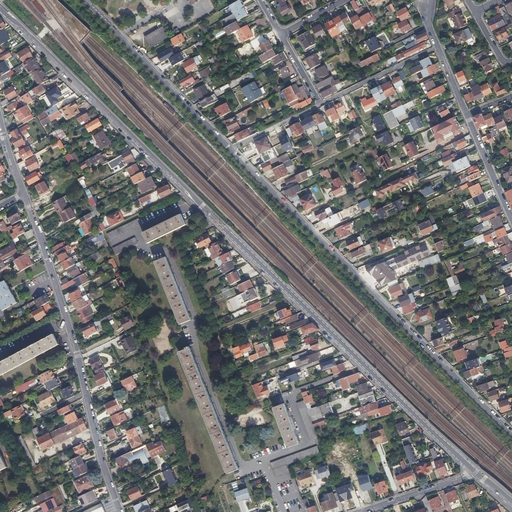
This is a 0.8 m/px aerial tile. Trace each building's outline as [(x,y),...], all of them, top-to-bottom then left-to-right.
[(234,13),(245,7),(241,0),(238,0),(229,5),(234,13)] [(278,0),(280,3),(283,8),(280,9),(283,15),(292,10),(289,5),(288,6),(285,1),(286,0),(278,0)] [(353,0),(352,0),(350,1),(357,14),(358,15),(363,12),(360,7),(361,6),(357,0),(356,0),(354,1),(353,0)] [(444,0),(450,9),(459,3),(457,0),(444,0)] [(385,12),(387,15),(396,11),(392,3),(387,6),(389,11),(385,12)] [(498,6),(495,7),(498,15),(491,18),(492,20),(488,22),(492,30),(506,24),(501,14),(502,14),(500,9),(498,6)] [(238,20),(249,14),(245,7),(234,13),(236,17),(238,20)] [(402,20),(410,16),(406,7),(398,12),(402,20)] [(453,17),(458,29),(468,25),(466,22),(467,21),(463,13),(462,13),(460,8),(449,13),(451,18),(453,17)] [(346,12),(340,16),(344,24),(351,20),(350,18),(346,12)] [(377,21),(372,12),(368,14),(371,18),(373,23),(374,22),(377,21)] [(236,17),(234,13),(224,18),(226,21),(226,22),(236,17)] [(505,17),(509,25),(511,23),(511,22),(510,19),(509,17),(507,13),(503,15),(503,16),(506,15),(506,17),(505,17)] [(358,15),(357,14),(350,18),(351,20),(355,28),(361,25),(363,28),(365,27),(358,15)] [(363,22),(371,18),(368,14),(361,18),(363,22)] [(340,16),(333,20),(337,27),(340,32),(346,28),(344,24),(340,16)] [(257,27),(266,22),(264,17),(255,22),(257,27)] [(398,24),(399,26),(403,32),(411,28),(407,19),(398,24)] [(337,27),(333,20),(325,24),(329,31),(331,37),(340,32),(337,27)] [(236,31),(240,28),(236,21),(225,27),(229,35),(236,31)] [(324,32),(320,24),(312,29),(317,36),(324,32)] [(253,36),(247,25),(240,28),(236,31),(243,42),(253,36)] [(163,27),(145,38),(150,46),(168,36),(163,27)] [(502,38),(502,39),(509,36),(505,29),(496,33),(500,39),(502,38)] [(466,30),(453,35),(454,39),(456,39),(458,44),(470,39),(466,30)] [(306,49),(315,44),(308,31),(299,36),(306,49)] [(428,38),(426,32),(417,37),(419,41),(417,41),(416,42),(415,41),(409,43),(409,44),(405,46),(406,48),(428,38)] [(171,39),(175,46),(185,40),(181,33),(171,39)] [(232,52),(237,60),(238,61),(245,57),(243,55),(251,50),(252,50),(250,47),(254,45),(254,44),(261,40),(262,40),(268,37),(266,33),(232,52)] [(374,37),(366,41),(371,52),(380,48),(374,37)] [(262,54),(272,48),(273,48),(268,40),(260,45),(261,46),(263,51),(261,52),(262,54)] [(403,52),(405,56),(426,46),(424,42),(403,52)] [(28,48),(20,53),(25,61),(33,56),(28,48)] [(262,54),(260,55),(264,62),(271,58),(276,55),(272,48),(262,54)] [(493,65),(484,48),(468,55),(469,58),(473,56),(477,63),(480,62),(484,70),(485,70),(486,72),(492,69),(491,66),(493,65)] [(169,56),(166,51),(158,56),(161,61),(169,56)] [(283,61),(288,58),(284,51),(276,55),(271,58),(275,65),(277,64),(283,61)] [(395,61),(405,56),(403,52),(393,57),(395,61)] [(310,67),(311,69),(320,64),(317,59),(318,59),(315,53),(306,58),(309,64),(310,63),(311,65),(310,67)] [(380,59),(377,53),(364,60),(361,61),(363,65),(364,66),(367,64),(369,63),(374,61),(375,62),(380,59)] [(25,62),(32,74),(40,69),(36,61),(38,59),(36,55),(25,62)] [(410,69),(413,75),(426,68),(432,65),(429,57),(420,61),(421,62),(421,64),(419,65),(410,69)] [(1,63),(0,63),(0,68),(2,71),(10,65),(7,59),(1,63)] [(192,59),(183,64),(188,72),(197,67),(192,59)] [(277,64),(272,67),(274,70),(279,68),(284,77),(290,73),(283,61),(277,64)] [(436,69),(434,64),(432,65),(426,68),(427,70),(425,71),(427,75),(428,74),(429,75),(433,73),(433,71),(436,69)] [(320,77),(328,73),(324,65),(316,70),(320,77)] [(39,86),(41,84),(48,80),(46,76),(43,72),(41,68),(40,69),(32,74),(39,86)] [(208,77),(210,76),(205,69),(199,72),(204,79),(206,78),(208,77)] [(241,75),(245,82),(254,77),(251,70),(241,75)] [(466,80),(467,80),(463,70),(457,73),(461,82),(463,82),(463,83),(466,82),(466,80)] [(239,93),(268,77),(266,73),(265,71),(262,72),(254,77),(245,82),(235,87),(239,93)] [(193,82),(195,85),(201,81),(199,78),(195,80),(192,74),(188,76),(188,77),(180,81),(183,85),(184,84),(185,87),(193,82)] [(332,76),(317,84),(319,88),(324,86),(324,87),(332,83),(331,81),(334,79),(332,76)] [(398,87),(404,84),(402,80),(401,79),(400,76),(393,80),(397,90),(399,89),(398,87)] [(437,88),(432,77),(423,82),(425,86),(427,89),(428,92),(437,88)] [(381,86),(387,97),(396,92),(391,81),(381,86)] [(480,88),(484,96),(492,92),(491,89),(493,88),(491,83),(489,84),(488,83),(480,87),(480,88)] [(492,85),(497,96),(506,92),(503,86),(499,88),(497,83),(492,85)] [(33,101),(35,100),(33,96),(44,89),(41,84),(39,86),(28,92),(33,101)] [(215,94),(229,88),(228,84),(213,91),(215,94)] [(200,101),(209,96),(203,85),(194,91),(200,101)] [(283,90),(292,106),(294,105),(299,103),(304,100),(300,92),(296,94),(295,91),(292,85),(283,90)] [(387,97),(381,86),(381,85),(371,90),(375,97),(376,99),(379,98),(381,103),(388,100),(387,97)] [(444,91),(442,85),(437,88),(428,92),(427,92),(430,98),(444,91)] [(17,95),(12,86),(4,91),(9,100),(17,95)] [(334,86),(321,93),(324,97),(338,90),(335,86),(334,86)] [(255,105),(263,100),(277,93),(274,88),(274,87),(245,102),(248,108),(255,105)] [(303,87),(295,91),(296,94),(300,92),(304,100),(309,98),(303,87)] [(477,99),(484,96),(480,88),(477,89),(476,88),(473,90),(477,99)] [(58,90),(51,94),(57,104),(64,100),(61,95),(63,94),(61,91),(59,92),(58,90)] [(28,104),(33,101),(28,92),(27,92),(23,95),(25,99),(24,99),(26,102),(27,102),(28,104)] [(472,92),(465,95),(468,103),(475,99),(472,92)] [(218,100),(217,97),(214,93),(209,96),(200,101),(204,108),(218,100)] [(308,103),(312,101),(311,97),(309,98),(304,100),(299,103),(302,106),(302,107),(308,104),(308,103)] [(366,98),(360,100),(365,110),(378,104),(376,99),(375,97),(367,101),(366,98)] [(18,105),(21,103),(18,98),(12,101),(14,104),(8,107),(10,111),(18,106),(18,105)] [(79,107),(75,101),(62,108),(68,119),(80,112),(78,108),(79,107)] [(391,105),(393,109),(402,105),(401,103),(400,101),(391,105)] [(221,116),(221,117),(231,111),(226,102),(215,108),(217,111),(218,111),(219,113),(221,116)] [(342,102),(334,105),(335,107),(338,112),(340,116),(343,114),(342,112),(346,110),(342,102)] [(402,105),(393,109),(396,114),(407,109),(406,106),(405,104),(402,105)] [(22,120),(31,115),(25,105),(23,107),(13,113),(16,118),(20,116),(21,118),(20,119),(21,120),(22,120)] [(248,108),(239,113),(241,116),(256,108),(255,105),(248,108)] [(324,105),(321,107),(324,113),(326,112),(328,116),(335,113),(338,112),(335,107),(327,111),(324,105)] [(450,113),(446,106),(438,109),(442,116),(450,113)] [(383,114),(390,129),(399,125),(394,115),(391,110),(383,114)] [(38,115),(41,121),(48,117),(46,113),(45,111),(43,112),(38,115)] [(48,117),(51,121),(61,116),(58,111),(51,115),(48,117)] [(90,119),(86,112),(78,117),(81,122),(85,120),(86,122),(90,119)] [(321,117),(320,113),(314,116),(318,124),(325,120),(323,116),(321,117)] [(473,117),(478,128),(487,125),(483,117),(482,113),(473,117)] [(483,117),(487,125),(488,127),(495,124),(491,113),(483,117)] [(372,118),(377,131),(385,127),(379,114),(372,118)] [(24,123),(33,118),(31,115),(22,120),(24,123)] [(419,115),(409,120),(415,131),(424,126),(419,115)] [(431,128),(438,144),(445,140),(444,139),(453,134),(454,136),(461,132),(457,122),(455,116),(431,128)] [(502,116),(494,119),(499,129),(507,126),(502,116)] [(48,117),(41,121),(43,126),(51,121),(48,117)] [(102,124),(98,117),(89,123),(93,129),(102,124)] [(226,121),(231,131),(240,127),(235,117),(226,121)] [(317,124),(313,117),(302,122),(306,129),(317,124)] [(296,137),(304,133),(302,128),(303,127),(301,122),(287,129),(291,137),(295,135),(296,137)] [(29,128),(27,125),(21,128),(20,127),(13,131),(16,135),(26,129),(29,128)] [(55,130),(56,133),(60,139),(65,136),(60,127),(55,130)] [(363,135),(359,127),(349,132),(353,140),(363,135)] [(248,128),(235,134),(239,141),(251,135),(248,128)] [(16,135),(14,137),(15,138),(13,140),(17,147),(19,146),(19,147),(25,144),(24,142),(25,141),(23,138),(22,136),(27,132),(26,129),(16,135)] [(316,138),(322,135),(319,130),(314,132),(316,138)] [(383,133),(377,136),(380,141),(384,139),(386,145),(394,142),(388,130),(383,133)] [(105,135),(103,131),(93,136),(100,148),(110,143),(106,135),(105,135)] [(482,138),(483,141),(489,139),(491,143),(495,142),(491,134),(482,138)] [(465,140),(463,137),(444,146),(446,148),(452,145),(453,147),(457,145),(458,148),(463,145),(462,143),(465,141),(465,140)] [(266,162),(277,157),(273,148),(272,148),(267,138),(254,144),(259,154),(261,154),(266,162)] [(57,141),(50,145),(51,148),(59,144),(61,148),(64,147),(60,139),(57,141)] [(305,151),(314,147),(311,139),(309,140),(311,143),(302,147),(305,151)] [(412,141),(404,145),(411,158),(419,154),(417,150),(415,144),(414,145),(412,141)] [(19,150),(24,159),(33,155),(28,146),(19,150)] [(506,148),(499,151),(501,157),(508,154),(506,148)] [(298,157),(295,150),(278,158),(279,160),(282,165),(283,164),(298,157)] [(100,159),(103,165),(108,162),(105,157),(106,156),(104,151),(85,161),(88,166),(100,159)] [(135,161),(130,151),(108,162),(110,165),(124,158),(128,165),(135,161)] [(458,156),(456,152),(450,155),(447,157),(442,159),(444,163),(451,159),(458,156)] [(378,158),(384,171),(392,167),(390,164),(391,163),(388,158),(386,154),(378,158)] [(266,162),(262,164),(265,168),(267,173),(271,171),(270,168),(272,167),(271,164),(279,160),(278,158),(278,156),(277,157),(266,162)] [(457,172),(471,165),(467,156),(463,158),(459,159),(453,163),(457,172)] [(34,157),(25,162),(30,170),(39,165),(34,157)] [(82,169),(88,166),(85,161),(76,166),(78,170),(82,168),(82,169)] [(127,169),(131,177),(141,172),(137,163),(127,169)] [(284,165),(283,164),(282,165),(273,170),(279,180),(288,175),(285,169),(284,165)] [(511,168),(511,165),(502,169),(508,182),(511,180),(511,168)] [(479,171),(477,166),(475,167),(474,166),(465,170),(467,174),(468,177),(479,171)] [(351,172),(357,184),(366,180),(363,173),(360,174),(358,169),(351,172)] [(25,176),(30,185),(40,179),(35,171),(25,176)] [(141,172),(131,177),(135,185),(138,183),(147,179),(143,171),(141,172)] [(296,175),(296,176),(286,181),(288,185),(298,180),(300,183),(306,180),(308,178),(309,178),(306,171),(301,173),(296,175)] [(471,181),(481,176),(479,171),(468,177),(470,181),(471,181)] [(413,182),(419,179),(415,172),(401,179),(401,178),(375,190),(379,199),(385,196),(384,193),(391,190),(392,192),(406,186),(405,183),(411,180),(413,182)] [(155,186),(151,177),(147,179),(138,183),(143,192),(155,186)] [(331,188),(335,195),(343,192),(340,187),(342,185),(338,178),(332,181),(335,186),(331,188)] [(43,181),(35,185),(40,195),(49,191),(43,181)] [(471,181),(470,181),(460,186),(462,189),(469,186),(473,184),(471,181)] [(473,197),(483,192),(479,183),(469,187),(473,197)] [(172,193),(168,185),(157,190),(160,196),(158,197),(159,199),(172,193)] [(301,191),(298,185),(285,191),(288,198),(290,197),(297,194),(297,193),(301,191)] [(423,190),(425,196),(435,192),(432,186),(423,190)] [(487,201),(483,192),(473,197),(477,205),(487,201)] [(151,198),(148,194),(138,199),(139,201),(140,203),(151,198)] [(297,194),(290,197),(294,203),(299,201),(300,200),(300,199),(297,194)] [(306,210),(316,205),(313,199),(312,200),(309,194),(300,199),(300,200),(299,201),(300,204),(303,203),(306,210)] [(51,195),(39,201),(40,204),(41,205),(53,198),(51,195)] [(54,210),(57,214),(68,208),(63,197),(53,203),(56,209),(54,210)] [(369,199),(359,203),(362,210),(372,206),(369,199)] [(400,199),(376,211),(380,220),(387,217),(384,212),(394,207),(396,213),(404,209),(400,199)] [(501,212),(498,206),(481,214),(484,222),(487,220),(497,216),(496,214),(501,212)] [(318,218),(320,222),(330,217),(333,216),(329,208),(320,212),(319,209),(312,212),(313,215),(315,214),(317,218),(318,218)] [(419,218),(414,208),(411,209),(416,219),(419,218)] [(69,209),(60,213),(65,221),(65,222),(74,218),(69,209)] [(12,224),(21,219),(16,210),(7,215),(12,224)] [(77,220),(79,224),(95,215),(93,211),(77,220)] [(112,227),(123,222),(119,214),(116,215),(114,217),(108,220),(112,227)] [(148,243),(186,224),(181,214),(143,233),(148,243)] [(95,215),(79,224),(80,224),(78,225),(80,227),(81,227),(86,235),(95,230),(90,221),(96,217),(96,216),(95,215)] [(502,222),(499,215),(497,216),(487,220),(488,222),(491,221),(493,226),(502,222)] [(142,225),(139,219),(107,234),(110,240),(142,225)] [(328,233),(334,230),(341,227),(339,223),(332,226),(329,220),(321,223),(325,232),(327,232),(328,233)] [(418,225),(421,231),(429,227),(426,222),(418,225)] [(14,239),(18,237),(17,236),(24,231),(20,223),(13,227),(14,231),(11,234),(14,239)] [(351,226),(349,223),(341,227),(334,230),(337,236),(348,231),(349,230),(351,226)] [(437,228),(435,224),(434,225),(432,226),(429,227),(421,231),(422,233),(423,235),(437,228)] [(503,229),(502,226),(494,229),(498,238),(507,234),(504,229),(503,229)] [(348,231),(337,236),(339,240),(349,235),(348,231)] [(511,237),(511,231),(507,234),(498,238),(493,240),(495,242),(497,241),(498,243),(494,245),(496,249),(499,248),(501,247),(510,243),(508,240),(511,237)] [(487,242),(493,240),(491,233),(484,236),(487,242)] [(100,237),(99,234),(88,240),(90,243),(95,240),(97,244),(98,243),(105,240),(102,235),(100,237)] [(205,245),(206,247),(209,245),(209,243),(211,242),(208,235),(194,241),(196,245),(199,244),(200,248),(205,245)] [(361,245),(362,245),(359,237),(345,243),(348,251),(361,245)] [(383,253),(396,247),(392,237),(379,243),(383,253)] [(138,244),(135,238),(113,249),(116,255),(138,244)] [(466,247),(475,243),(473,238),(464,242),(466,247)] [(109,247),(106,239),(105,240),(98,243),(100,246),(104,244),(106,248),(109,247)] [(418,247),(428,244),(427,239),(416,242),(418,247)] [(56,252),(67,246),(64,240),(53,247),(56,252)] [(222,250),(217,241),(213,244),(214,245),(210,247),(211,250),(213,255),(212,255),(214,260),(216,258),(221,256),(225,254),(223,250),(222,250)] [(441,252),(437,243),(431,245),(435,254),(439,263),(445,260),(441,252)] [(511,250),(511,249),(510,243),(501,247),(504,254),(511,250)] [(0,263),(3,262),(1,259),(15,252),(11,245),(0,251),(0,253),(0,254),(0,263)] [(57,254),(58,256),(69,249),(70,249),(68,245),(67,246),(56,252),(54,253),(55,255),(57,254)] [(27,253),(30,251),(28,247),(11,257),(14,260),(15,260),(27,253)] [(362,247),(358,249),(358,250),(351,253),(353,258),(366,253),(363,247),(362,247)] [(69,249),(58,256),(61,263),(69,259),(68,256),(72,254),(69,249)] [(98,252),(89,257),(91,262),(100,257),(98,252)] [(230,260),(233,259),(229,252),(225,254),(221,256),(224,263),(230,260)] [(21,271),(33,264),(27,253),(15,260),(21,271)] [(61,263),(64,270),(66,269),(79,263),(75,256),(69,259),(61,263)] [(166,258),(155,262),(181,324),(191,320),(166,258)] [(224,274),(234,269),(230,260),(224,263),(220,265),(224,274)] [(495,269),(502,266),(506,264),(504,261),(493,266),(495,269)] [(79,262),(79,263),(66,269),(71,278),(80,273),(77,267),(81,264),(79,262)] [(407,276),(431,266),(430,263),(416,268),(416,270),(406,274),(407,276)] [(511,263),(507,265),(507,264),(506,264),(502,266),(504,269),(510,267),(511,271),(511,263)] [(456,273),(464,270),(462,264),(453,268),(456,273)] [(231,284),(241,280),(236,271),(227,275),(231,284)] [(394,274),(396,280),(405,276),(403,271),(394,274)] [(63,285),(61,286),(62,290),(75,283),(78,287),(88,282),(84,274),(69,282),(63,285)] [(455,285),(452,277),(447,279),(451,288),(456,286),(455,285)] [(6,279),(0,282),(0,304),(3,310),(18,301),(13,294),(13,293),(6,279)] [(242,293),(254,288),(250,280),(238,285),(242,293)] [(397,281),(386,285),(388,289),(393,288),(398,285),(397,281)] [(456,286),(451,288),(454,295),(464,291),(461,283),(455,285),(456,286)] [(401,291),(398,285),(393,288),(388,289),(393,300),(402,296),(401,291)] [(258,297),(254,288),(242,293),(246,302),(258,297)] [(72,301),(82,296),(79,290),(69,295),(72,301)] [(50,301),(46,294),(36,299),(39,306),(50,301)] [(398,299),(401,307),(412,303),(414,302),(411,294),(398,299)] [(72,301),(75,308),(77,307),(79,310),(92,303),(90,300),(85,302),(82,296),(72,301)] [(261,308),(258,302),(250,306),(253,312),(261,308)] [(36,321),(42,318),(41,317),(46,314),(44,311),(51,307),(48,303),(30,313),(32,317),(34,316),(36,321)] [(79,310),(76,311),(82,323),(84,322),(88,320),(92,318),(90,315),(97,311),(93,303),(92,303),(79,310)] [(401,307),(404,315),(414,312),(413,309),(415,308),(414,305),(413,305),(412,303),(401,307)] [(287,308),(279,311),(282,319),(293,314),(291,309),(288,310),(287,308)] [(419,323),(432,318),(429,309),(415,314),(419,323)] [(298,319),(296,314),(281,320),(282,322),(286,321),(287,323),(298,319)] [(107,321),(105,317),(90,324),(89,325),(90,326),(83,329),(85,334),(87,336),(96,331),(94,327),(107,321)] [(447,317),(437,321),(439,327),(441,326),(443,331),(441,332),(443,337),(454,333),(447,317)] [(495,327),(497,333),(503,330),(501,324),(503,324),(500,317),(494,319),(497,326),(495,327)] [(135,325),(131,319),(122,323),(126,329),(135,325)] [(292,329),(306,323),(304,319),(291,325),(291,327),(292,329)] [(320,329),(312,322),(301,327),(305,335),(318,330),(320,329)] [(0,375),(59,344),(54,334),(0,362),(0,375)] [(126,334),(120,337),(122,341),(121,341),(123,345),(132,341),(130,337),(128,338),(126,334)] [(277,348),(286,344),(284,341),(289,339),(287,334),(274,340),(277,348)] [(308,342),(306,343),(308,349),(312,348),(313,351),(320,348),(317,338),(315,339),(308,342)] [(440,338),(432,342),(433,344),(434,344),(436,348),(441,346),(443,345),(440,338)] [(136,349),(132,341),(123,345),(127,354),(136,349)] [(450,351),(458,348),(456,342),(449,346),(450,351)] [(242,355),(252,350),(249,343),(240,347),(240,346),(233,348),(237,358),(242,356),(242,355)] [(258,344),(254,346),(257,353),(259,358),(267,354),(264,346),(260,348),(258,344)] [(232,451),(190,348),(179,352),(228,474),(239,469),(232,451)] [(324,354),(323,350),(309,356),(303,358),(305,363),(311,360),(312,363),(322,359),(320,355),(324,354)] [(453,364),(462,360),(459,350),(449,354),(453,364)] [(90,361),(94,369),(102,365),(98,357),(90,361)] [(478,359),(466,363),(469,371),(476,369),(481,367),(478,359)] [(332,367),(335,375),(340,373),(339,370),(345,368),(343,363),(332,367)] [(94,369),(96,374),(103,371),(104,371),(102,365),(94,369)] [(44,383),(56,378),(52,369),(39,375),(44,384),(44,383)] [(469,371),(464,373),(466,378),(478,374),(478,372),(476,369),(469,371)] [(102,383),(104,389),(110,386),(108,381),(107,381),(103,373),(94,376),(98,385),(102,383)] [(303,380),(301,373),(280,377),(281,384),(303,380)] [(359,373),(336,381),(340,392),(342,391),(351,388),(350,384),(355,382),(355,380),(361,378),(359,373)] [(137,387),(132,376),(121,381),(126,391),(137,387)] [(36,381),(34,378),(20,385),(22,391),(34,385),(33,383),(36,381)] [(60,386),(56,378),(44,383),(48,391),(50,390),(56,388),(60,386)] [(493,381),(477,386),(480,393),(483,392),(484,394),(487,392),(493,390),(492,387),(489,388),(489,387),(495,385),(493,381)] [(262,382),(252,385),(258,398),(264,396),(264,394),(267,393),(267,391),(262,382)] [(359,392),(368,389),(367,386),(368,385),(367,382),(357,386),(359,392)] [(66,400),(74,396),(70,386),(62,390),(66,400)] [(55,400),(50,390),(48,391),(33,399),(37,406),(41,404),(42,406),(55,400)] [(495,390),(493,390),(487,392),(490,401),(496,399),(496,401),(500,400),(498,394),(497,394),(495,390)] [(363,407),(365,406),(377,402),(373,392),(359,396),(363,407)] [(304,397),(305,400),(306,403),(313,401),(311,395),(308,396),(304,397)] [(314,425),(313,424),(313,422),(310,416),(308,409),(306,403),(305,400),(297,403),(311,439),(318,437),(316,431),(314,425)] [(510,409),(507,400),(499,403),(502,411),(510,409)] [(119,410),(115,401),(106,405),(110,414),(119,410)] [(308,409),(310,416),(322,412),(324,416),(334,412),(331,402),(308,409)] [(365,406),(368,412),(380,408),(377,402),(365,406)] [(285,403),(274,407),(288,447),(299,443),(285,403)] [(20,405),(11,409),(16,420),(25,415),(22,409),(20,405)] [(64,414),(71,411),(68,405),(65,407),(58,410),(60,416),(64,414)] [(380,408),(368,412),(369,416),(381,413),(382,416),(391,413),(389,405),(380,408)] [(358,408),(352,410),(354,416),(360,414),(358,408)] [(123,411),(111,416),(115,425),(127,419),(124,413),(123,411)] [(64,414),(60,416),(65,426),(78,420),(74,412),(65,416),(64,414)] [(87,429),(82,418),(78,420),(83,431),(87,429)] [(78,420),(65,426),(50,433),(55,444),(84,432),(83,431),(78,420)] [(406,421),(397,425),(400,435),(410,432),(406,421)] [(368,424),(352,429),(353,432),(369,427),(368,424)] [(43,435),(39,426),(32,429),(36,438),(43,435)] [(126,432),(129,439),(139,435),(143,433),(140,426),(126,432)] [(107,437),(109,441),(118,437),(114,428),(108,431),(110,435),(107,437)] [(383,429),(380,431),(382,437),(384,443),(388,442),(383,429)] [(382,437),(380,431),(371,433),(375,444),(382,442),(382,443),(384,443),(382,437)] [(55,444),(50,433),(38,438),(44,450),(55,444)] [(14,438),(24,458),(29,468),(35,465),(20,435),(14,438)] [(139,435),(129,439),(133,447),(143,443),(139,435)] [(402,440),(411,464),(417,462),(411,444),(412,444),(409,437),(402,440)] [(81,455),(89,451),(85,442),(75,447),(79,456),(81,455)] [(152,457),(166,451),(162,442),(155,445),(154,443),(147,446),(152,457)] [(146,445),(116,458),(118,461),(116,462),(116,464),(118,463),(119,465),(140,456),(143,463),(149,460),(148,458),(147,455),(144,449),(147,447),(146,445)] [(65,452),(71,449),(70,446),(39,460),(40,463),(60,454),(65,452)] [(287,465),(320,453),(318,446),(271,463),(276,476),(289,471),(287,465)] [(437,467),(440,476),(447,473),(447,471),(449,470),(447,463),(444,464),(443,459),(439,460),(438,458),(439,458),(439,456),(438,455),(437,455),(436,451),(434,452),(433,449),(430,449),(433,456),(434,459),(437,467)] [(68,458),(65,452),(60,454),(62,460),(68,458)] [(75,469),(85,464),(81,455),(79,456),(71,459),(75,469)] [(437,467),(434,459),(429,460),(430,462),(416,467),(419,475),(423,474),(430,472),(429,470),(437,467)] [(75,478),(89,472),(85,464),(75,469),(71,470),(75,478)] [(331,475),(328,465),(318,469),(315,471),(318,479),(321,478),(331,475)] [(298,476),(301,485),(310,482),(310,483),(315,482),(310,469),(305,471),(305,473),(298,476)] [(404,473),(407,482),(415,479),(411,471),(404,473)] [(399,485),(407,482),(404,473),(396,476),(399,485)] [(79,493),(93,487),(88,476),(74,483),(79,493)] [(359,480),(363,491),(373,488),(369,476),(359,480)] [(250,482),(252,489),(266,486),(264,478),(250,482)] [(373,486),(377,495),(388,491),(385,481),(373,486)] [(475,484),(465,488),(469,497),(470,499),(479,495),(475,484)] [(144,494),(140,486),(128,491),(132,500),(144,494)] [(65,504),(57,487),(49,490),(53,498),(58,507),(63,505),(65,504)] [(345,502),(357,497),(353,487),(341,492),(345,502)] [(469,497),(465,488),(462,489),(463,492),(460,494),(463,500),(469,497)] [(236,491),(238,502),(251,499),(249,489),(236,491)] [(455,490),(446,494),(451,506),(460,502),(455,490)] [(44,501),(51,497),(49,492),(42,495),(44,501)] [(336,502),(340,500),(338,494),(334,495),(333,492),(328,493),(331,499),(323,502),(322,498),(319,499),(324,511),(338,507),(336,502)] [(87,501),(84,495),(71,501),(74,508),(87,501)] [(307,511),(317,511),(315,505),(312,507),(308,497),(303,499),(306,509),(307,511)] [(442,506),(438,497),(429,500),(433,510),(442,506)] [(47,511),(58,507),(53,498),(41,505),(44,511),(47,511)] [(192,511),(188,500),(178,504),(180,511),(192,511)] [(75,510),(88,504),(87,501),(74,508),(75,510)] [(134,506),(136,511),(139,511),(150,508),(146,501),(134,506)] [(105,511),(101,503),(81,511),(105,511)]
